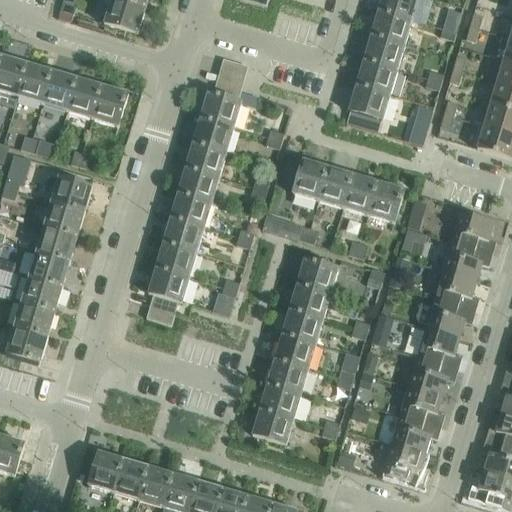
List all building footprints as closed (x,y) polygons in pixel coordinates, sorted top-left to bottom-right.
[(149,0),(112,0),(112,2),(146,13),(149,0)] [(269,0),(242,0),(242,3),(267,10),(269,0)] [(420,2),(414,0),(383,0),(379,15),(413,25),(420,2)] [(146,13),(112,2),(104,28),(138,38),(146,13)] [(74,19),(76,11),(63,7),(61,15),(74,19)] [(413,25),(379,15),(371,41),(405,51),(413,25)] [(450,15),(445,34),(456,38),(462,18),(450,15)] [(483,21),(474,18),(470,31),(480,34),(483,21)] [(480,34),(470,31),(466,44),(476,47),(480,34)] [(445,34),(443,34),(441,41),(454,45),(456,38),(445,34)] [(405,51),(371,41),(364,64),(398,74),(405,51)] [(27,68),(3,60),(0,70),(0,96),(17,102),(27,68)] [(466,64),(457,61),(453,74),(463,77),(466,64)] [(224,63),(220,75),(245,82),(249,70),(224,63)] [(398,74),(364,64),(357,89),(391,99),(398,74)] [(511,67),(504,65),(497,87),(511,91),(511,67)] [(51,75),(27,68),(17,102),(41,109),(51,75)] [(463,77),(453,74),(450,87),(459,90),(463,77)] [(77,82),(51,75),(41,109),(67,116),(77,82)] [(245,82),(220,75),(217,86),(242,94),(245,82)] [(430,76),(428,83),(442,87),(444,80),(430,76)] [(103,90),(77,82),(67,116),(93,124),(103,90)] [(442,87),(428,83),(426,91),(439,95),(442,87)] [(242,94),(217,86),(214,98),(239,106),(239,105),(241,96),(242,94)] [(511,91),(497,87),(491,109),(511,115),(511,91)] [(383,125),(391,99),(357,89),(349,115),(383,125)] [(129,98),(103,90),(93,124),(119,132),(129,98)] [(214,98),(209,96),(201,123),(235,133),(242,106),(239,105),(239,106),(214,98)] [(241,96),(239,105),(242,106),(242,108),(255,112),(258,102),(258,101),(241,96)] [(457,109),(448,106),(444,119),(454,122),(457,109)] [(511,115),(491,109),(484,130),(511,138),(511,115)] [(454,122),(444,119),(441,132),(450,134),(454,122)] [(235,133),(201,123),(193,148),(227,158),(235,133)] [(511,138),(484,130),(477,153),(511,163),(511,138)] [(271,134),(268,143),(282,147),(284,138),(271,134)] [(24,140),(20,153),(27,156),(31,142),(24,140)] [(39,145),(31,142),(27,156),(35,158),(39,145)] [(282,147),(268,143),(266,150),(280,154),(282,147)] [(227,158),(193,148),(186,172),(220,182),(227,158)] [(75,155),(71,169),(79,171),(83,158),(75,155)] [(91,160),(83,158),(79,171),(87,173),(91,160)] [(293,198),(319,206),(329,172),(303,164),(293,198)] [(220,182),(186,172),(179,197),(212,207),(220,182)] [(355,180),(329,172),(319,206),(345,213),(355,180)] [(379,187),(355,180),(345,213),(369,221),(379,187)] [(59,181),(51,207),(85,217),(93,191),(59,181)] [(256,184),(254,193),(267,197),(270,188),(256,184)] [(20,189),(7,185),(4,193),(18,197),(20,189)] [(405,195),(379,187),(369,221),(395,228),(405,195)] [(18,197),(4,193),(2,201),(15,205),(18,197)] [(267,197),(254,193),(252,200),(265,204),(267,197)] [(212,207),(179,197),(171,222),(205,232),(212,207)] [(85,217),(51,207),(44,232),(78,242),(85,217)] [(461,217),(452,247),(493,259),(497,246),(489,244),(494,227),(461,217)] [(205,232),(171,222),(164,247),(198,257),(205,232)] [(303,231),(299,244),(307,247),(311,233),(303,231)] [(78,242),(44,232),(37,257),(70,267),(78,242)] [(311,233),(307,247),(315,249),(318,235),(311,233)] [(241,234),(239,242),(253,246),(255,238),(241,234)] [(253,246),(239,242),(237,250),(250,254),(253,246)] [(353,246),(349,259),(357,262),(361,248),(353,246)] [(198,257),(164,247),(157,271),(190,281),(198,257)] [(493,259),(452,247),(443,275),(477,286),(482,269),(489,271),(493,259)] [(368,250),(361,248),(357,262),(364,264),(368,250)] [(70,267),(37,257),(29,281),(63,291),(70,267)] [(305,263),(297,289),(331,299),(339,273),(305,263)] [(190,281),(157,271),(149,298),(154,299),(178,307),(179,307),(182,308),(190,281)] [(477,286),(443,275),(435,304),(476,316),(480,304),(472,302),(477,286)] [(63,291),(29,281),(22,306),(56,316),(63,291)] [(367,290),(380,294),(383,286),(369,282),(367,290)] [(227,284),(224,291),(238,295),(240,288),(227,284)] [(331,299),(297,289),(290,314),(324,324),(331,299)] [(238,295),(224,291),(222,299),(233,303),(236,303),(238,295)] [(218,298),(213,317),(230,322),(236,303),(233,303),(222,299),(218,298)] [(178,307),(154,299),(150,311),(175,319),(178,307)] [(472,329),(476,316),(435,304),(433,310),(425,308),(421,309),(417,323),(419,326),(428,329),(426,333),(460,343),(465,327),(472,329)] [(56,316),(22,306),(14,332),(48,342),(56,316)] [(175,319),(150,311),(147,323),(172,330),(175,319)] [(290,314),(283,338),(316,348),(324,324),(290,314)] [(356,325),(354,333),(367,337),(370,329),(356,325)] [(48,342),(14,332),(7,358),(40,368),(48,342)] [(367,337),(354,333),(352,341),(365,345),(367,337)] [(460,343),(426,333),(418,362),(459,374),(462,362),(455,359),(460,343)] [(375,336),(372,347),(385,351),(389,340),(375,336)] [(316,348),(283,338),(275,364),(309,374),(316,348)] [(459,374),(418,362),(409,391),(443,401),(448,385),(455,387),(459,374)] [(275,364),(268,388),(302,398),(309,374),(275,364)] [(366,367),(364,376),(373,379),(375,373),(371,369),(366,367)] [(342,375),(339,383),(353,387),(355,379),(342,375)] [(511,376),(506,375),(503,387),(511,390),(511,376)] [(353,387),(339,383),(337,390),(351,394),(353,387)] [(511,390),(503,387),(499,400),(506,402),(501,418),(511,421),(511,390)] [(302,398),(268,388),(261,413),(294,423),(302,398)] [(443,401),(409,391),(401,420),(442,432),(445,419),(438,417),(443,401)] [(294,423),(261,413),(253,439),(286,449),(294,423)] [(511,421),(501,418),(497,435),(489,433),(486,445),(511,452),(511,421)] [(442,432),(401,420),(392,448),(426,458),(431,442),(438,444),(442,432)] [(327,425),(325,432),(338,436),(340,429),(327,425)] [(338,436),(325,432),(322,440),(336,444),(338,436)] [(25,447),(0,439),(0,476),(15,481),(25,447)] [(511,452),(486,445),(482,457),(489,459),(484,476),(511,483),(511,452)] [(426,458),(392,448),(383,478),(424,490),(428,477),(421,475),(426,458)] [(89,490),(115,498),(125,464),(99,456),(89,490)] [(150,471),(125,464),(115,498),(140,505),(150,471)] [(164,511),(175,479),(150,471),(140,505),(163,511),(164,511)] [(510,511),(511,506),(511,483),(484,476),(480,492),(472,490),(468,503),(497,511),(510,511)] [(192,511),(200,486),(175,479),(164,511),(192,511)] [(219,511),(225,494),(200,486),(192,511),(219,511)] [(246,511),(249,501),(225,494),(219,511),(246,511)] [(273,511),(274,508),(249,501),(246,511),(273,511)]
